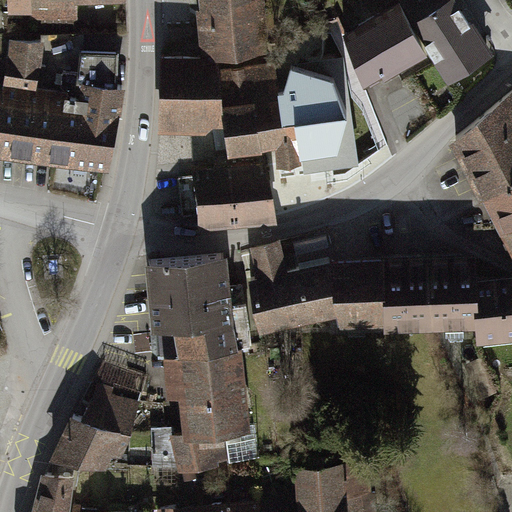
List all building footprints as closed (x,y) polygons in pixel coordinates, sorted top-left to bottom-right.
[(17,0),(19,10),(132,0),(17,0)] [(204,0),(209,51),(170,54),(168,129),(237,125),(237,152),(289,145),(289,161),(315,157),(312,147),(383,139),(369,84),(291,93),(281,63),(235,67),(234,60),(273,54),(268,0),(204,0)] [(418,0),(458,70),(501,46),(474,0),(418,0)] [(415,2),(357,31),(380,78),(438,49),(415,2)] [(48,45),(16,41),(2,153),(122,168),(133,84),(92,78),(91,90),(43,84),(48,45)] [(511,95),(456,138),(511,237),(511,95)] [(283,152),(198,163),(204,207),(289,196),(283,152)] [(59,161),(57,190),(87,193),(90,164),(59,161)] [(268,275),(261,277),(271,329),(348,316),(348,323),(394,320),(393,330),(483,330),(485,344),(511,342),(511,275),(490,277),(485,255),(296,263),(290,236),(260,241),(268,275)] [(220,250),(154,255),(160,324),(185,323),(186,351),(174,352),(177,393),(190,393),(195,429),(177,432),(185,468),(263,459),(240,255),(221,255),(220,250)] [(16,356),(0,354),(0,445),(5,447),(16,356)] [(90,412),(75,407),(62,453),(124,472),(146,398),(98,383),(90,412)] [(382,511),(375,450),(305,459),(310,511),(382,511)] [(83,474),(45,468),(38,511),(85,511),(87,503),(79,502),(83,474)] [(267,494),(162,504),(162,511),(307,511),(305,479),(266,482),(267,494)]
